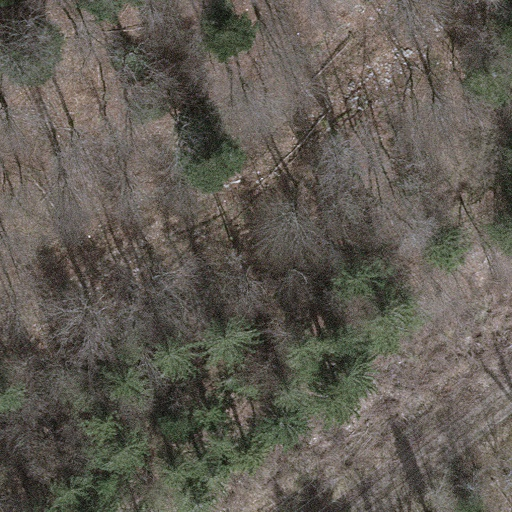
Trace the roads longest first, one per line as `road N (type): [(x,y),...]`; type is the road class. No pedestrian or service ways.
road 1 (track): [(407,0),(331,61),(0,276)]
road 2 (track): [(511,399),(349,511)]
